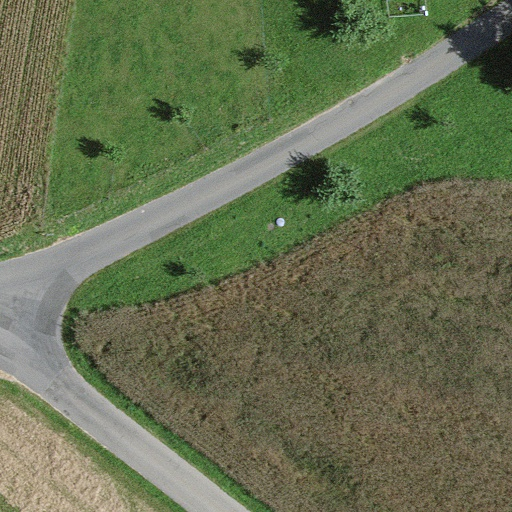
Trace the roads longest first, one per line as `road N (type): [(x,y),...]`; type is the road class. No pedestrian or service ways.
road 1 (unclassified): [(511,14),(324,130),(0,307)]
road 2 (unclassified): [(217,511),(48,379),(0,323)]
